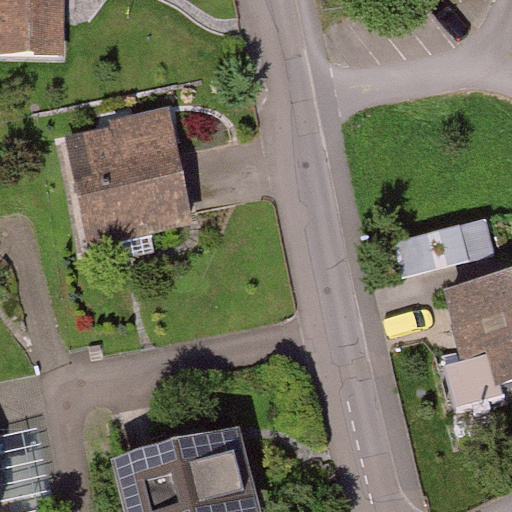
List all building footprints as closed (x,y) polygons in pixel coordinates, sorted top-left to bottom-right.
[(0,0),(0,59),(62,63),(65,5),(66,2),(68,0),(0,0)] [(171,123),(63,143),(84,254),(192,234),(171,123)] [(494,262),(484,228),(391,254),(401,287),(494,262)] [(511,265),(435,284),(462,394),(511,381),(511,265)] [(249,511),(235,444),(109,472),(117,511),(249,511)]
